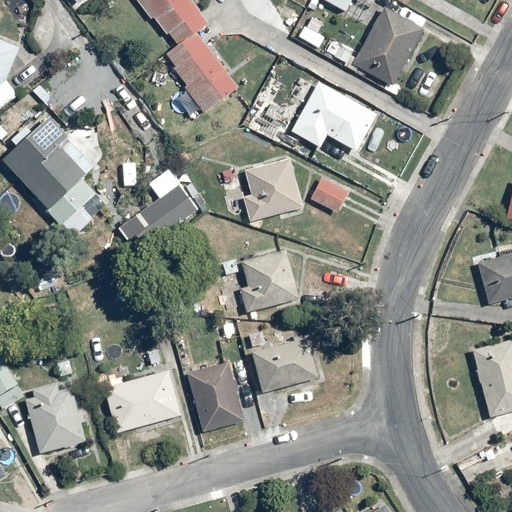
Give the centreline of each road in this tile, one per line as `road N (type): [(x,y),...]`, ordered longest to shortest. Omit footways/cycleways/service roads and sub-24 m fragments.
road 1 (residential): [(511,29),(380,269),(377,415)]
road 2 (residential): [(77,511),(117,486),(377,415)]
